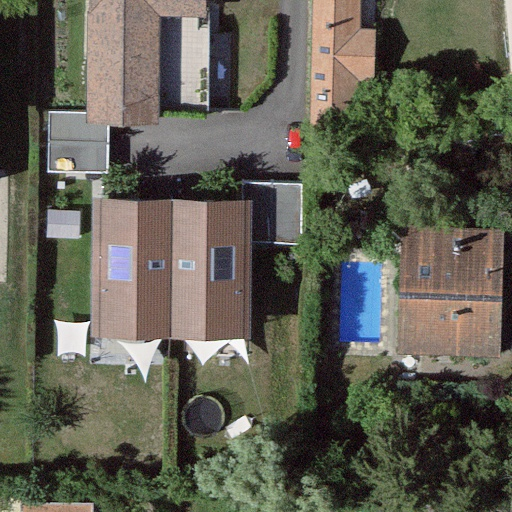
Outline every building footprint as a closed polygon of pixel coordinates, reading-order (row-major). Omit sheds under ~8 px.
[(101,0),(99,109),(114,109),(161,110),(163,10),(204,11),(204,0),(101,0)] [(375,78),(377,26),(360,26),(361,0),(314,0),(311,125),(357,126),(358,78),(375,78)] [(54,108),(54,138),(114,139),(114,109),(99,109),(54,108)] [(114,139),(54,138),(53,168),(114,169),(114,139)] [(280,240),(280,179),(250,179),(250,198),(251,240),(280,240)] [(308,179),(280,179),(280,240),(308,240),(308,179)] [(179,197),(103,197),(102,328),(179,328),(179,197)] [(250,198),(179,197),(179,328),(250,328),(251,240),(250,198)] [(502,351),(506,224),(402,221),(398,347),(502,351)] [(108,511),(109,491),(30,492),(30,511),(108,511)]
